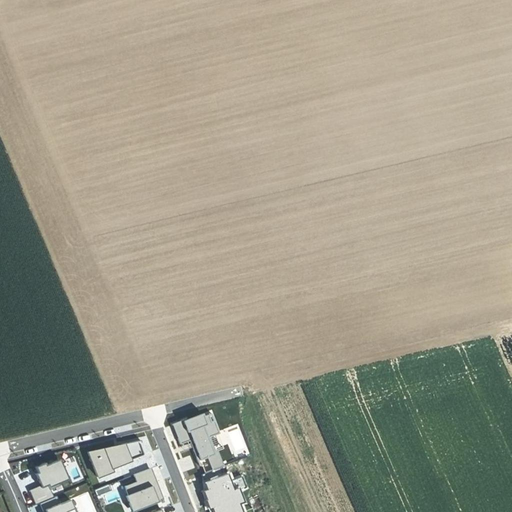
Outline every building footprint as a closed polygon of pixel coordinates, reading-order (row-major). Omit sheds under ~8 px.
[(207,403),(171,417),(179,437),(191,432),(207,475),(200,478),(209,502),(214,500),(218,511),(246,511),(236,485),(243,483),(235,463),(224,467),(209,430),(217,427),(207,403)] [(124,440),(87,449),(98,476),(113,469),(112,466),(142,455),(138,441),(126,445),(124,440)] [(65,473),(57,455),(42,461),(42,459),(34,463),(36,468),(34,469),(39,481),(46,479),(47,481),(65,473)] [(157,483),(152,469),(134,476),(137,483),(126,487),(134,509),(163,498),(157,483)] [(70,507),(66,498),(34,511),(60,511),(70,507)]
